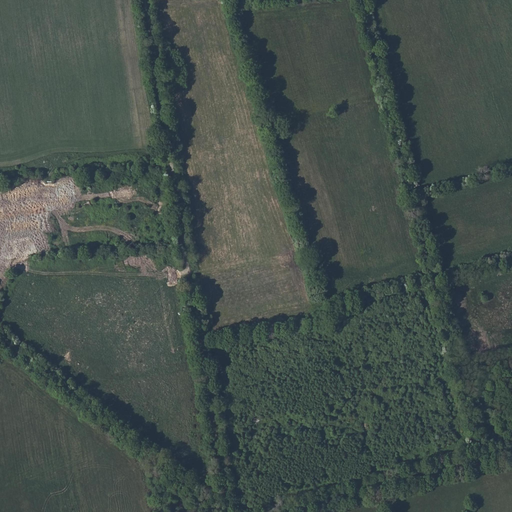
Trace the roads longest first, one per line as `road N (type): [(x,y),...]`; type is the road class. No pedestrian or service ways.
road 1 (track): [(228,511),(145,0)]
road 2 (track): [(215,511),(0,332)]
road 3 (unclassified): [(278,511),(511,447)]
road 4 (track): [(0,176),(172,163)]
